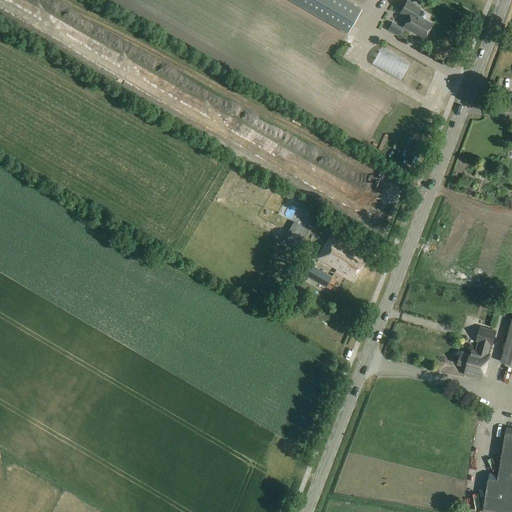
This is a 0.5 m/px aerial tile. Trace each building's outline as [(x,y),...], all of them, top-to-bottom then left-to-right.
[(287,0),(347,34),(360,10),(343,0),(287,0)] [(424,38),(431,25),(415,15),(419,8),(406,1),(399,13),(408,18),(403,28),(410,31),(410,30),(424,38)] [(392,23),(388,30),(398,36),(402,29),(392,23)] [(301,198),(298,202),(309,209),(311,204),(301,198)] [(300,248),(310,231),(294,222),(284,240),(300,248)] [(354,278),(362,265),(350,258),(354,252),(330,238),(317,259),(341,273),(342,271),(354,278)] [(308,264),(303,274),(326,287),(326,286),(331,278),(331,277),(332,277),(308,264)] [(331,278),(326,286),(331,289),(336,280),(331,278)] [(511,319),(501,362),(511,364),(511,319)] [(480,328),(479,334),(477,342),(484,344),(481,354),(472,351),(471,356),(462,353),(458,365),(467,367),(465,374),(483,379),(489,356),(488,356),(491,345),(493,346),(496,331),(480,328)] [(511,511),(511,427),(506,427),(498,474),(489,473),(482,511),(511,511)]
